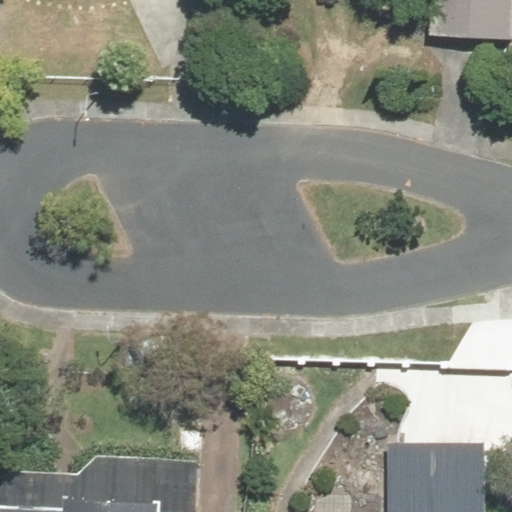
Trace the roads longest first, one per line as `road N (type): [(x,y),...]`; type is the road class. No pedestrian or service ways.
road 1 (residential): [(163,151),(45,152),(9,176),(1,223),(9,259),(65,285),(200,290)]
road 2 (residential): [(511,207),(368,166),(163,151)]
road 3 (residential): [(200,290),(361,290),(511,247)]
road 4 (residential): [(200,290),(163,151)]
